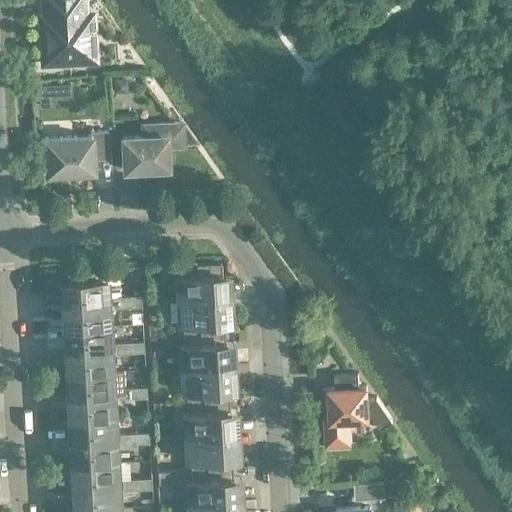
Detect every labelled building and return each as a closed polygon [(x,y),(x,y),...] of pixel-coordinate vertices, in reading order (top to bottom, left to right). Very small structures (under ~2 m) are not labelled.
[(35,0),(38,30),(41,30),(43,63),(70,62),(70,65),(99,64),(98,47),(94,48),(94,36),(93,13),(88,13),(85,11),(84,0),(35,0)] [(127,80),(113,81),(114,95),(128,94),(127,80)] [(151,167),(168,166),(167,146),(175,146),(178,142),(177,126),(173,122),(158,123),(154,127),(155,135),(123,137),(125,169),(141,168),(141,170),(151,170),(151,167)] [(90,131),(91,135),(44,137),(46,173),(94,170),(93,158),(109,158),(108,130),(90,131)] [(222,273),(221,261),(184,263),(185,274),(176,275),(178,299),(223,296),(222,278),(219,278),(219,273),(222,273)] [(104,268),(67,270),(68,304),(108,302),(106,278),(105,278),(104,268)] [(142,306),(141,294),(128,295),(128,306),(142,306)] [(128,306),(128,295),(112,296),(112,307),(128,306)] [(224,314),(223,296),(178,299),(179,322),(187,322),(188,332),(225,330),(224,319),(221,319),(221,314),(224,314)] [(109,325),(108,302),(68,304),(70,327),(109,325)] [(110,348),(109,325),(70,327),(71,350),(110,348)] [(226,341),(225,330),(188,332),(188,342),(180,343),(181,367),(227,364),(226,346),(223,346),(222,342),(226,341)] [(144,351),(144,340),(129,341),(130,352),(144,351)] [(130,352),(129,341),(114,342),(115,353),(130,352)] [(112,370),(110,348),(71,350),(72,373),(112,370)] [(164,356),(152,356),(153,367),(164,367),(164,356)] [(228,382),(227,364),(181,367),(183,390),(191,390),(192,400),(229,398),(228,387),(225,387),(225,382),(228,382)] [(123,370),(112,370),(72,373),(74,395),(113,393),(117,393),(117,388),(124,387),(123,370)] [(335,386),(323,387),(326,445),(351,444),(350,418),(374,417),(381,428),(393,420),(377,396),(368,397),(367,385),(359,385),(358,372),(334,373),(335,386)] [(147,397),(146,386),(132,387),(132,398),(147,397)] [(132,398),(132,387),(124,387),(117,388),(117,393),(118,398),(132,398)] [(114,416),(113,393),(74,395),(75,418),(114,416)] [(230,409),(229,398),(192,400),(192,411),(184,411),(185,435),(231,432),(230,414),(227,415),(226,410),(230,409)] [(165,403),(155,403),(155,413),(165,413),(165,403)] [(115,439),(114,416),(75,418),(76,441),(115,439)] [(149,442),(149,431),(134,432),(135,443),(149,442)] [(135,443),(134,432),(120,433),(120,444),(135,443)] [(232,450),(231,432),(185,435),(187,459),(195,458),(195,468),(233,466),(232,455),(229,455),(229,450),(232,450)] [(117,461),(115,439),(76,441),(77,464),(117,461)] [(118,484),(117,461),(77,464),(79,486),(118,484)] [(233,478),(233,466),(195,468),(196,479),(188,479),(189,503),(235,500),(234,482),(230,483),(230,478),(233,478)] [(152,488),(151,477),(137,478),(137,489),(152,488)] [(137,489),(137,478),(122,479),(123,489),(137,489)] [(385,497),(384,481),(354,483),(355,499),(385,497)] [(119,507),(118,484),(79,486),(80,509),(119,507)] [(395,511),(411,511),(410,498),(394,499),(395,511)] [(235,511),(235,500),(189,503),(189,511),(235,511)]
